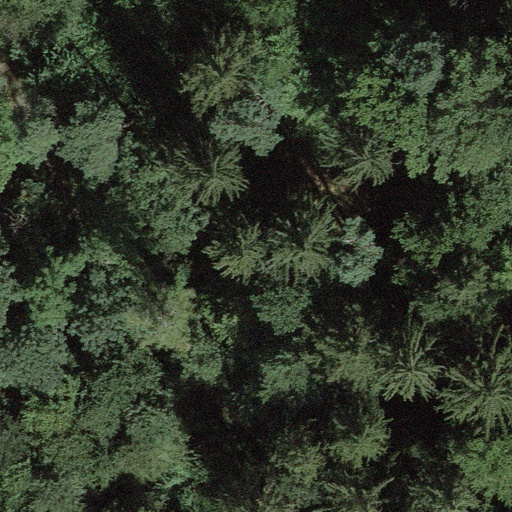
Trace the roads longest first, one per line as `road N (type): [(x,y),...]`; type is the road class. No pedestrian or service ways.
road 1 (track): [(0,42),(150,302),(302,443),(349,511)]
road 2 (track): [(235,511),(184,411),(150,302)]
